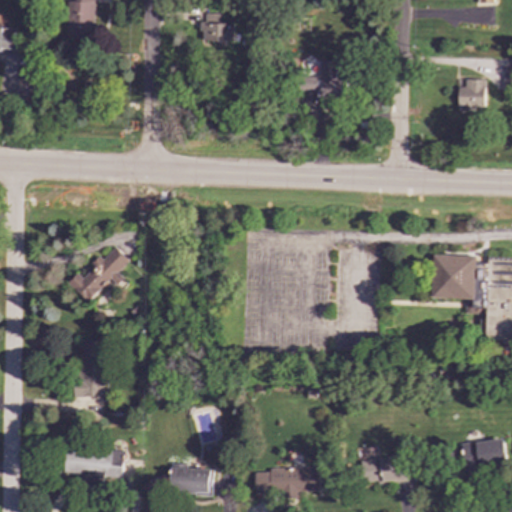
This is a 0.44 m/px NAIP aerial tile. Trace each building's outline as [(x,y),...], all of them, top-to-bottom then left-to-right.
[(92,0),(70,0),(70,1),(66,1),(66,40),(92,41),(92,0)] [(233,24),(220,24),(221,14),(201,13),(200,41),(233,42),(233,24)] [(18,28),(0,27),(0,52),(18,53),(18,28)] [(336,61),(319,61),(318,77),(303,76),(303,91),(316,91),(316,98),(347,99),(348,80),(335,80),(336,61)] [(484,79),(464,80),(464,87),(458,87),(458,110),(484,110),(484,79)] [(65,283),(85,302),(99,288),(100,290),(110,281),(118,288),(125,281),(116,273),(128,261),(114,247),(102,259),(99,257),(80,277),(76,273),(65,283)] [(431,298),(464,299),(464,314),(486,315),(485,340),(511,340),(511,257),(487,257),(487,263),(475,263),(476,256),(433,255),(431,298)] [(76,398),(102,398),(103,340),(77,340),(76,398)] [(504,464),(503,440),(456,442),(457,466),(504,464)] [(121,477),(121,451),(63,450),(63,472),(102,472),(102,477),(121,477)] [(362,460),(366,485),(410,478),(406,454),(362,460)] [(253,470),(254,497),(298,495),(298,492),(318,491),(317,468),(253,470)] [(210,495),(211,469),(169,469),(168,494),(210,495)]
